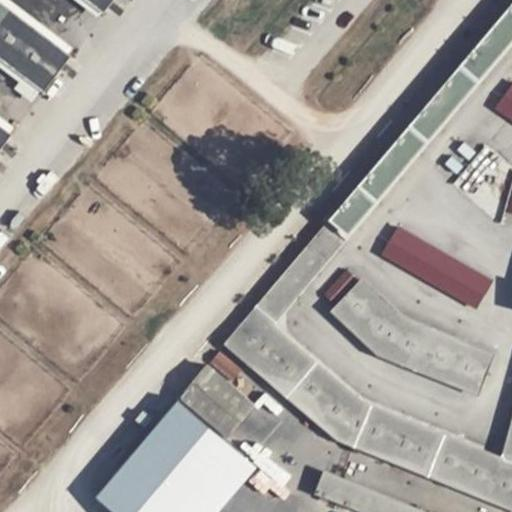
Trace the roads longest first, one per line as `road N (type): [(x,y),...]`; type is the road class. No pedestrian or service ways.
road 1 (unknown): [(445,0),(52,511)]
road 2 (unknown): [(285,443),(466,511)]
